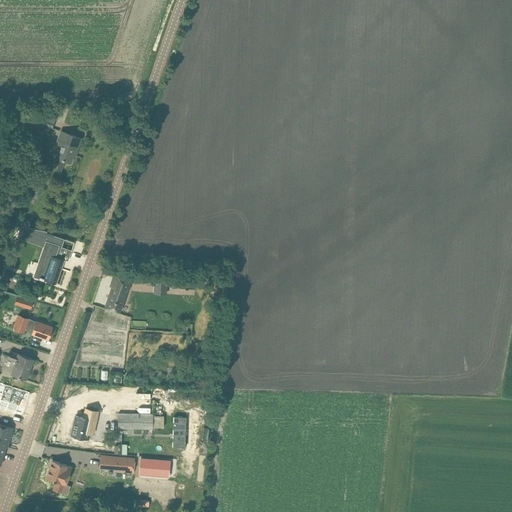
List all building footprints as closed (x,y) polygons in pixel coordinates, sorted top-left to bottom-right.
[(51,129),(54,121),(33,114),(30,122),(51,129)] [(52,167),(56,169),(57,169),(60,170),(61,170),(61,171),(61,170),(62,168),(62,167),(62,166),(63,165),(63,164),(64,162),(65,160),(69,162),(70,162),(74,151),(76,151),(81,138),(71,135),(61,131),(57,143),(62,145),(57,157),(56,157),(54,162),(53,164),(54,164),(54,165),(53,167),(52,167)] [(47,231),(20,226),(19,230),(18,235),(42,244),(42,243),(48,245),(47,247),(45,254),(41,266),(43,267),(40,276),(39,278),(55,283),(61,265),(61,264),(63,259),(58,257),(64,239),(47,232),(47,231)] [(146,274),(145,284),(166,285),(167,275),(146,274)] [(105,306),(120,311),(127,291),(131,280),(114,275),(110,286),(111,286),(105,306)] [(179,277),(178,288),(196,289),(197,278),(179,277)] [(17,297),(15,304),(30,309),(33,302),(17,297)] [(18,314),(13,329),(14,329),(23,333),(25,328),(33,331),(32,334),(48,339),(52,327),(30,319),(31,318),(29,318),(18,314)] [(33,359),(23,356),(18,354),(9,351),(7,358),(15,361),(11,373),(26,378),(33,359)] [(30,392),(0,383),(0,408),(13,412),(22,415),(30,392)] [(75,415),(69,433),(86,439),(88,433),(91,434),(98,413),(86,409),(83,418),(82,417),(75,415)] [(121,454),(122,428),(153,429),(153,414),(118,413),(118,428),(116,445),(114,445),(114,453),(121,454)] [(173,416),(172,447),(184,447),(185,417),(173,416)] [(0,445),(7,447),(13,428),(3,425),(0,424),(0,445)] [(92,464),(100,464),(99,467),(109,467),(110,453),(91,452),(76,450),(75,462),(82,463),(82,454),(92,455),(92,464)] [(140,458),(139,474),(150,475),(165,476),(166,468),(163,468),(164,460),(153,459),(140,458)] [(66,484),(72,467),(53,460),(51,460),(49,467),(45,477),(55,481),(53,489),(61,492),(64,484),(66,484)]
